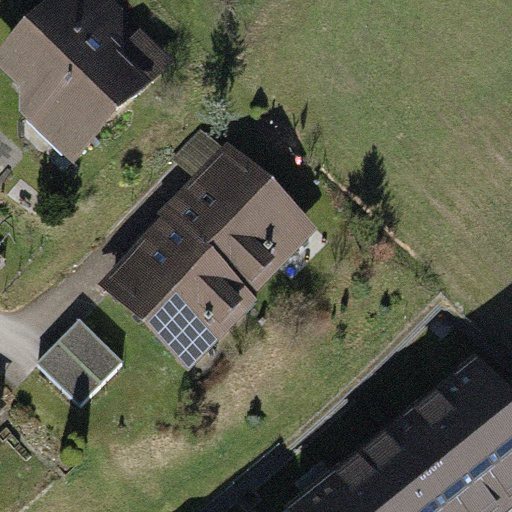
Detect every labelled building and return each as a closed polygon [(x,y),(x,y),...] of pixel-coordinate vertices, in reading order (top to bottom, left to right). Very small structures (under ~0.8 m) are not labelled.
[(67,1),(0,69),(0,72),(25,96),(26,132),(60,131),(88,158),(175,68),(145,39),(126,59),(124,23),(90,25),(67,1)] [(233,159),(170,224),(175,230),(245,298),(309,233),(233,159)] [(175,230),(111,296),(187,369),(251,304),(245,298),(175,230)] [(37,368),(78,411),(124,368),(83,325),(37,368)] [(511,511),(511,416),(478,373),(299,511),(511,511)]
